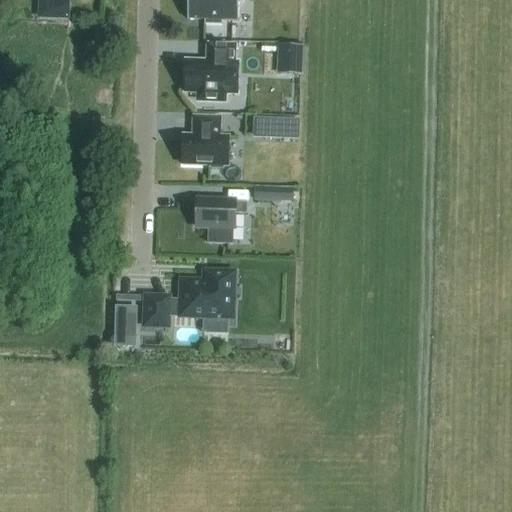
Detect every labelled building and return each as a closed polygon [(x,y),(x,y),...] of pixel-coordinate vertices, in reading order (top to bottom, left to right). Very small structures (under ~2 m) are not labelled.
[(59,0),(40,0),(38,17),(69,21),(72,1),(59,0)] [(187,0),(187,20),(204,21),(204,26),(222,26),(222,21),(238,22),(239,1),(244,2),(243,0),(187,0)] [(186,63),(185,93),(198,93),(198,101),(224,102),(224,94),(237,95),(238,64),(234,64),(234,47),(208,46),(207,63),(186,63)] [(289,46),(288,75),(303,76),(304,47),(289,46)] [(253,117),(253,137),(299,138),(299,118),(253,117)] [(193,137),(183,137),(182,166),(209,167),(209,169),(208,171),(224,171),(224,170),(223,170),(223,167),(227,167),(228,139),(219,138),(220,119),(194,118),(193,137)] [(292,203),(293,190),(257,189),(256,202),(292,203)] [(197,202),(196,228),(209,229),(208,244),(234,244),(234,230),(235,203),(197,202)] [(169,302),(169,299),(145,298),(144,328),(168,329),(168,317),(203,318),(203,321),(227,322),(227,319),(231,319),(233,275),(205,274),(205,284),(196,284),(196,288),(182,288),(181,303),(169,302)] [(136,347),(137,295),(115,295),(114,346),(136,347)]
